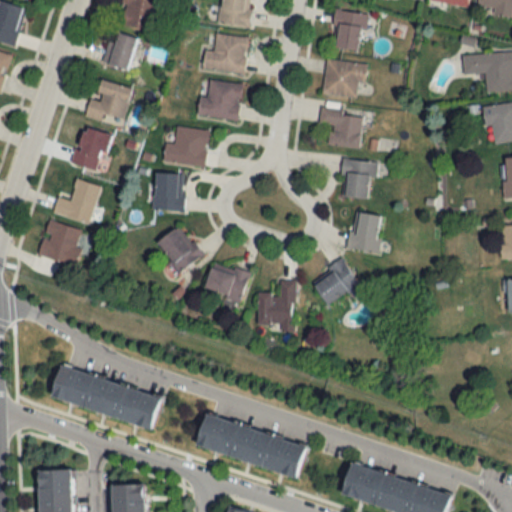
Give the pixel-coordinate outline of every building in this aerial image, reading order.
[(0,0),(0,41),(15,46),(25,8),(0,0)] [(160,0),(121,0),(116,22),(154,31),(160,0)] [(221,0),(218,23),(248,27),(251,0),(221,0)] [(511,13),(511,0),(477,0),(476,10),(511,13)] [(330,46),(360,51),(366,13),(335,9),(330,46)] [(103,61),(128,69),(137,38),(112,30),(103,61)] [(248,37),(215,33),(212,51),(204,50),(202,68),(243,73),(248,37)] [(0,89),(11,55),(0,51),(0,89)] [(511,90),(511,51),(462,54),(463,74),(485,73),(486,91),(511,90)] [(322,93),(359,97),(360,82),(364,82),(366,63),(326,59),(322,93)] [(132,87),(101,79),(95,99),(89,97),(85,114),(102,119),(104,113),(123,118),(132,87)] [(237,121),(242,84),(209,80),(207,96),(199,95),(197,115),(237,121)] [(511,141),(511,101),(484,106),(489,144),(511,141)] [(328,144),(359,147),(362,112),(320,108),(319,123),(330,124),(328,144)] [(107,152),(112,133),(82,125),(71,162),(96,169),(100,151),(107,152)] [(165,142),(163,161),(204,166),(208,129),(176,126),(174,143),(165,142)] [(505,197),(511,197),(511,156),(503,157),(505,197)] [(372,198),(374,160),(343,158),(340,196),(372,198)] [(185,173),(154,172),(153,210),(184,211),(185,173)] [(53,213),(90,223),(100,185),(76,178),(70,200),(58,196),(53,213)] [(377,253),(383,216),(354,211),(347,247),(377,253)] [(83,230),(49,219),(38,254),(72,265),(83,230)] [(501,259),(511,259),(511,225),(501,225),(501,259)] [(194,241),(187,245),(175,228),(157,241),(179,273),(204,255),(194,241)] [(312,282),(328,305),(359,284),(343,260),(312,282)] [(249,274),(212,262),(203,290),(240,301),(249,274)] [(511,276),(503,277),(504,312),(511,311),(511,276)] [(279,280),(279,293),(259,292),(258,328),(295,328),(295,280),(279,280)] [(51,397),(151,428),(161,396),(60,365),(51,397)] [(298,476),(307,443),(205,414),(196,447),(298,476)] [(394,511),(446,511),(452,494),(351,463),(341,495),(394,511)] [(38,470),(38,511),(73,511),(72,469),(38,470)] [(112,511),(145,511),(145,484),(112,484),(112,511)]
